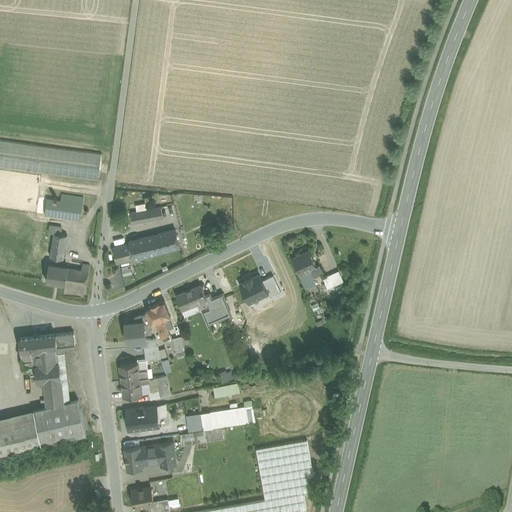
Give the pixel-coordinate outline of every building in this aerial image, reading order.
[(101,153),(0,140),(0,166),(98,179),(101,153)] [(45,188),(23,185),(22,192),(44,195),(45,188)] [(61,201),(47,199),(45,215),(80,219),(83,197),(62,194),(61,201)] [(65,228),(49,226),(48,233),(54,233),(64,235),(65,228)] [(175,230),(160,234),(164,251),(179,247),(175,230)] [(44,239),(0,232),(0,248),(42,255),(44,239)] [(64,235),(54,233),(51,249),(64,251),(67,235),(64,235)] [(160,234),(129,242),(130,244),(133,258),(164,251),(160,234)] [(130,244),(113,248),(116,263),(133,258),(130,244)] [(64,251),(51,249),(50,257),(63,259),(64,251)] [(43,257),(0,250),(0,263),(42,269),(43,257)] [(309,250),(292,258),(299,274),(310,270),(313,276),(322,272),(319,265),(317,266),(309,250)] [(68,267),(48,264),(46,281),(65,284),(66,284),(68,268),(68,267)] [(82,270),(68,268),(66,284),(65,284),(64,292),(85,295),(88,271),(82,270)] [(310,270),(299,274),(306,289),(317,284),(313,276),(310,270)] [(339,270),(323,278),(327,288),(344,281),(339,270)] [(259,274),(251,278),(251,277),(245,280),(245,281),(240,283),(249,301),(268,292),(262,280),(259,274)] [(273,275),(262,280),(268,292),(270,296),(281,291),(273,275)] [(201,284),(176,295),(182,309),(193,305),(195,310),(208,305),(210,304),(206,295),(201,284)] [(228,308),(222,293),(215,296),(221,311),(228,308)] [(215,296),(211,298),(210,295),(208,294),(206,295),(210,304),(208,305),(209,308),(203,310),(208,323),(231,314),(228,308),(221,311),(215,296)] [(163,300),(146,307),(148,312),(151,324),(155,323),(160,337),(162,337),(168,334),(166,329),(171,327),(168,317),(169,316),(163,300)] [(319,302),(311,306),(314,311),(322,307),(319,302)] [(148,312),(134,317),(135,321),(125,322),(127,342),(141,340),(145,340),(145,338),(144,334),(150,333),(149,327),(151,324),(148,312)] [(74,332),(20,338),(23,366),(35,365),(37,380),(45,379),(48,406),(0,416),(0,453),(86,433),(78,399),(64,402),(64,401),(59,357),(61,357),(60,352),(71,351),(70,344),(75,344),(74,332)] [(155,337),(145,338),(145,340),(141,340),(142,346),(145,346),(157,344),(155,337)] [(182,337),(172,339),(174,349),(176,348),(182,347),(184,347),(182,337)] [(157,344),(145,346),(146,358),(147,358),(161,356),(158,344),(157,344)] [(147,358),(146,358),(137,359),(138,362),(139,370),(148,369),(147,358)] [(138,362),(120,364),(122,380),(148,377),(149,377),(148,369),(139,370),(138,362)] [(224,380),(233,377),(231,371),(222,375),(224,380)] [(166,375),(157,377),(159,387),(168,385),(166,375)] [(148,377),(122,380),(124,397),(142,395),(140,382),(142,381),(142,386),(149,385),(148,377)] [(151,398),(160,397),(158,387),(159,387),(157,377),(150,379),(149,377),(148,377),(149,385),(142,386),(142,381),(140,382),(142,395),(150,394),(151,398)] [(240,380),(214,387),(217,396),(242,390),(240,380)] [(158,387),(160,397),(170,395),(168,385),(159,387),(158,387)] [(157,405),(126,409),(128,430),(160,427),(157,405)] [(212,415),(214,427),(255,421),(253,409),(212,415)] [(187,422),(202,420),(201,416),(201,414),(186,416),(187,422)] [(202,420),(203,428),(214,427),(212,415),(201,416),(202,420)] [(187,422),(188,431),(203,428),(202,420),(187,422)] [(221,428),(193,432),(194,443),(223,439),(221,428)] [(193,432),(180,434),(182,445),(194,443),(193,432)] [(265,500),(240,504),(241,511),(300,511),(300,510),(307,509),(304,493),(310,492),(307,476),(314,475),(307,439),(256,448),(265,500)] [(174,442),(159,444),(160,451),(174,449),(174,442)] [(159,444),(141,446),(143,463),(161,460),(160,451),(159,444)] [(141,446),(125,448),(127,469),(143,467),(143,463),(141,446)] [(174,449),(160,451),(161,460),(162,465),(176,463),(174,449)] [(151,486),(131,490),(134,508),(151,505),(154,504),(154,501),(151,486)] [(168,498),(154,501),(154,504),(151,505),(152,511),(156,511),(170,510),(168,498)]
